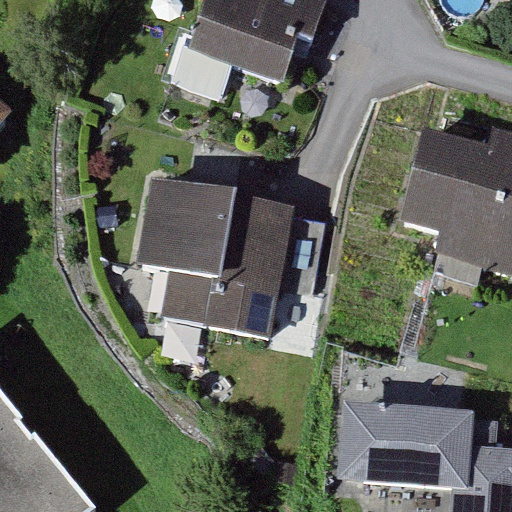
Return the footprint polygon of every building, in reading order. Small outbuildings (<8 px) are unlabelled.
[(200,0),(176,67),(275,102),(292,53),(308,59),(328,0),(200,0)] [(0,136),(10,125),(0,118),(0,136)] [(482,160),(410,143),(389,235),(430,245),(425,266),(511,286),(511,146),(487,140),(482,160)] [(268,331),(293,221),(144,188),(127,263),(176,274),(168,309),(268,331)] [(496,417),(354,412),(352,480),(448,483),(446,511),(511,511),(511,449),(495,449),(496,417)] [(0,511),(63,511),(0,426),(0,511)]
